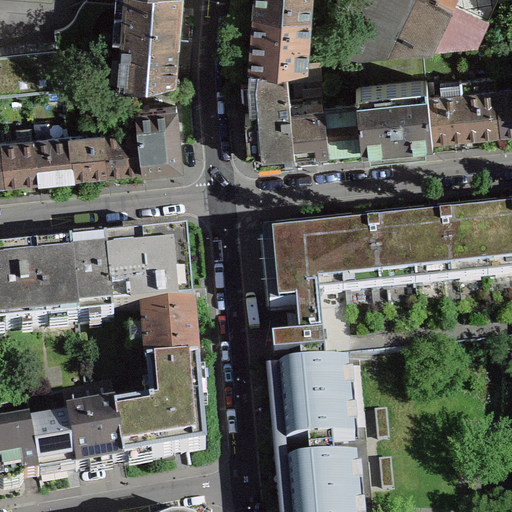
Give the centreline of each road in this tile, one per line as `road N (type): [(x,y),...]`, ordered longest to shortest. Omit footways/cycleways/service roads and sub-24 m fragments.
road 1 (residential): [(248,483),(223,194)]
road 2 (residential): [(511,168),(223,194)]
road 3 (residential): [(0,218),(223,194)]
road 4 (residential): [(223,194),(213,70),(219,0)]
road 5 (residential): [(80,511),(248,483)]
